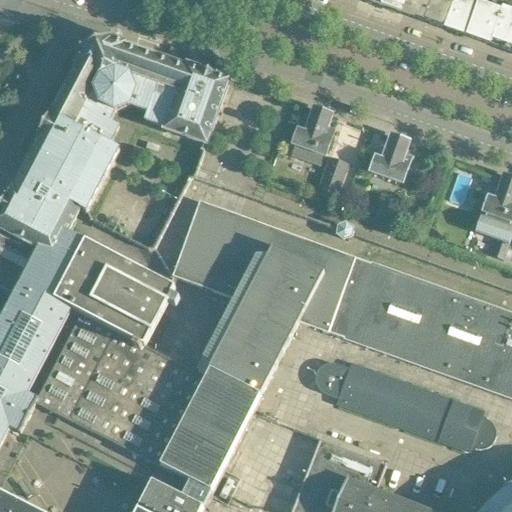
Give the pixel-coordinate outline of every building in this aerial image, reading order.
[(405,16),(410,0),(385,0),(383,8),(405,16)] [(435,0),(410,0),(405,16),(427,23),(435,0)] [(449,31),(459,0),(435,0),(427,23),(449,31)] [(469,38),(482,0),(459,0),(449,31),(469,38)] [(492,46),(508,2),(503,0),(482,0),(469,38),(492,46)] [(511,53),(511,2),(508,2),(492,46),(511,53)] [(197,376),(145,348),(153,334),(154,335),(170,304),(169,304),(176,289),(146,274),(70,235),(82,212),(89,215),(122,152),(112,147),(121,129),(112,124),(116,115),(132,109),(148,115),(146,121),(164,128),(163,131),(207,147),(230,82),(188,67),(187,69),(126,48),(127,45),(113,39),(112,37),(82,49),(83,52),(75,66),(77,67),(52,116),(50,115),(38,137),(40,138),(15,187),(12,186),(0,209),(0,448),(10,430),(21,436),(37,406),(151,464),(197,376)] [(328,130),(332,118),(313,111),(305,133),(298,130),(292,147),(296,148),(292,158),(307,164),(311,154),(326,160),(332,143),(330,143),(334,132),(328,130)] [(406,158),(410,145),(391,138),(383,160),(375,158),(369,174),(404,187),(409,170),(408,170),(412,160),(406,158)] [(332,161),(318,199),(334,205),(347,167),(332,161)] [(511,180),(504,178),(496,200),(489,198),(484,214),(487,215),(485,219),(481,218),(476,235),(498,243),(509,247),(511,238),(511,228),(511,229),(511,225),(511,180)] [(385,200),(378,218),(391,222),(397,204),(385,200)] [(300,324),(322,332),(349,257),(201,204),(174,279),(236,301),(197,376),(257,407),(300,324)] [(347,226),(339,229),(339,232),(338,237),(344,242),(352,239),(352,237),(353,231),(347,226)] [(498,243),(492,258),(504,262),(509,247),(498,243)] [(371,265),(349,257),(322,332),(344,340),(344,342),(511,401),(511,314),(372,264),(371,265)] [(316,377),(316,381),(317,385),(318,389),(320,392),(323,394),(326,396),(339,401),(337,407),(471,456),(473,450),(478,452),(482,452),(486,451),(489,450),(492,447),(495,444),(496,440),(497,436),(497,432),(495,429),(493,425),(490,423),(487,421),(484,420),(486,414),(353,365),(350,371),(337,366),(333,365),(330,365),(326,366),(323,368),(320,371),(318,374),(316,377)] [(212,493),(257,407),(197,376),(151,464),(161,469),(161,467),(191,482),(212,493)] [(387,467),(321,442),(293,511),(511,511),(511,489),(511,490),(503,496),(494,503),(487,510),(485,511),(430,511),(378,491),(387,467)] [(138,511),(202,511),(212,493),(191,482),(183,499),(153,483),(138,511)] [(138,511),(32,511),(0,495),(0,511),(138,511)]
